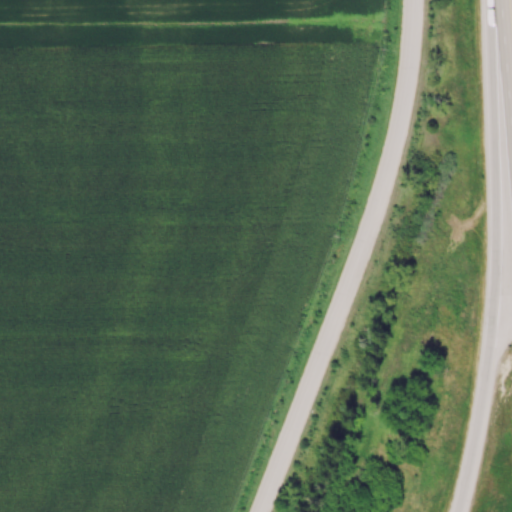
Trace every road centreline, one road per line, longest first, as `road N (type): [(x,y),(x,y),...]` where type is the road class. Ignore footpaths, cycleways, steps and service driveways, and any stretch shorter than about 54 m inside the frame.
road 1 (tertiary): [(406,0),(392,117),(364,221),(251,511)]
road 2 (motorway): [(488,0),(487,316),(471,441),(451,511)]
road 3 (motorway): [(494,0),(511,190)]
